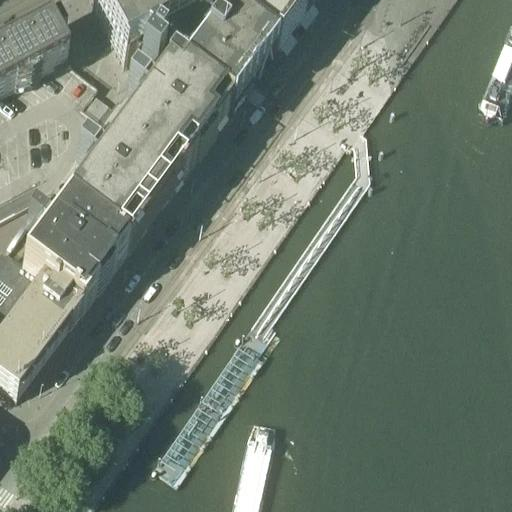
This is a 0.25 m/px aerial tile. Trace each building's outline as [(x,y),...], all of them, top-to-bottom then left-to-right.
[(116,0),(92,13),(93,15),(123,71),(124,72),(143,55),(151,48),(163,69),(164,70),(177,80),(227,117),(226,118),(230,120),(233,116),(233,117),(234,115),(235,114),(235,113),(240,106),(242,105),(243,104),(242,103),(273,62),(270,59),(219,20),(207,0),(116,0)] [(300,0),(207,0),(219,20),(270,59),(273,62),(311,12),(300,0)] [(46,37),(0,62),(0,106),(64,72),(55,54),(63,49),(55,34),(47,38),(46,37)] [(110,116),(98,131),(178,190),(194,169),(196,166),(191,163),(195,159),(199,154),(205,146),(207,141),(212,145),(214,142),(230,120),(226,118),(227,117),(177,80),(164,70),(163,69),(151,48),(143,55),(148,59),(140,68),(141,68),(145,72),(136,84),(131,90),(123,102),(118,108),(116,107),(110,116)] [(64,72),(0,106),(0,226),(46,202),(49,204),(50,203),(74,171),(72,170),(83,155),(82,154),(98,131),(80,118),(96,97),(64,72)] [(96,127),(107,113),(94,104),(84,117),(96,127)] [(178,190),(98,131),(82,154),(83,155),(72,170),(74,171),(50,203),(126,260),(146,233),(143,230),(157,210),(161,213),(178,190)] [(126,260),(50,203),(49,204),(3,265),(80,322),(94,302),(89,298),(94,294),(97,290),(100,286),(103,282),(105,278),(105,277),(110,281),(126,260)] [(0,397),(15,408),(80,322),(3,265),(0,262),(0,397)]
